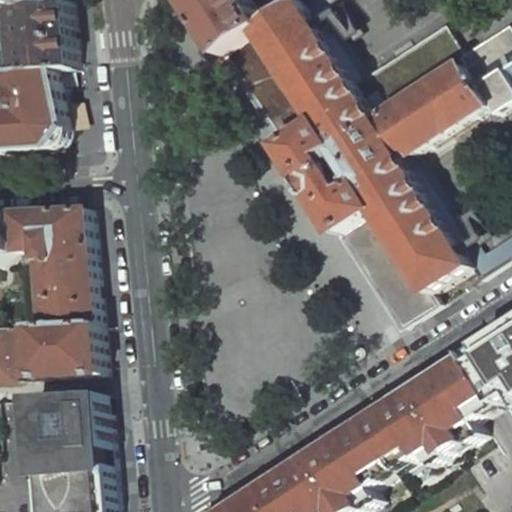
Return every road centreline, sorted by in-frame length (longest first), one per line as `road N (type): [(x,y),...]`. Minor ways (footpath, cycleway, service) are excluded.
road 1 (residential): [(511,302),(184,511)]
road 2 (secondary): [(137,181),(159,386)]
road 3 (secondary): [(120,0),(137,181)]
road 4 (residential): [(159,386),(0,393)]
road 5 (residential): [(137,181),(0,189)]
road 6 (secondary): [(159,386),(171,511)]
